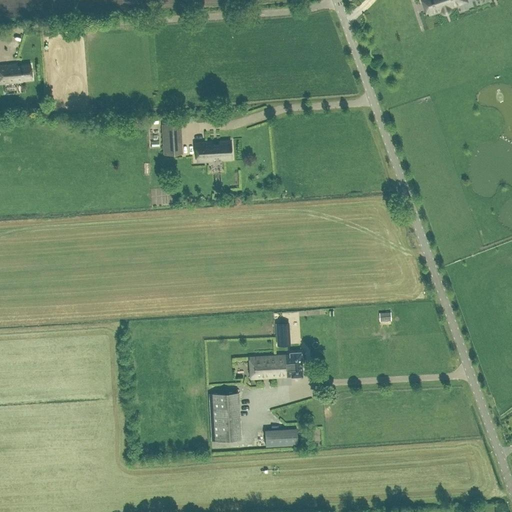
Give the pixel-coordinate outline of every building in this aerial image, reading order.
[(421,0),(423,3),(426,10),(427,10),(429,14),(440,10),(440,11),(441,12),(442,13),(443,13),(444,13),(445,13),(446,13),(447,13),(448,12),(449,11),(450,10),(450,8),(450,7),(450,6),(466,1),(465,0),(421,0)] [(16,66),(16,64),(0,65),(0,83),(22,81),(22,80),(32,79),(31,64),(16,66)] [(67,80),(67,93),(80,93),(81,80),(67,80)] [(180,154),(179,124),(162,125),(164,155),(180,154)] [(210,141),(195,142),(196,161),(212,160),(212,159),(210,159),(210,157),(220,157),(220,160),(231,159),(230,140),(219,141),(219,143),(209,144),(209,142),(211,142),(210,141)] [(292,321),(283,320),(283,337),(292,337),(292,321)] [(250,378),(286,376),(286,375),(291,374),(291,376),(302,376),(301,352),(289,352),(290,356),(285,356),(285,355),(249,357),(250,378)] [(212,440),(237,439),(234,392),(209,393),(212,440)] [(288,429),(289,444),(297,444),(296,428),(288,429)] [(289,444),(288,429),(264,430),(265,445),(289,444)]
